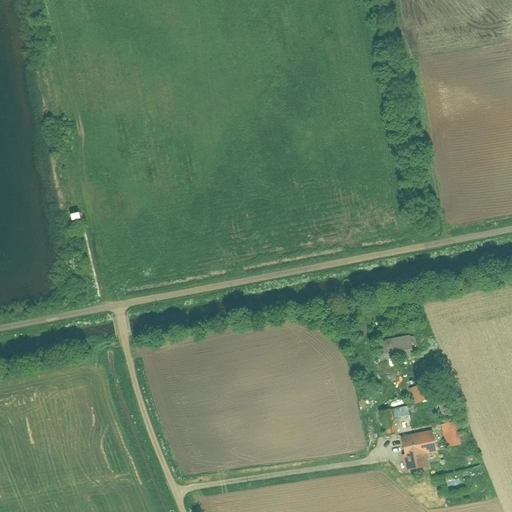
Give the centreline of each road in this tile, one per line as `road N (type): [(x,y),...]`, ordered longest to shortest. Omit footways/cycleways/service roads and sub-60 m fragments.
road 1 (unclassified): [(511,226),(0,326)]
road 2 (unclassified): [(188,511),(118,310)]
